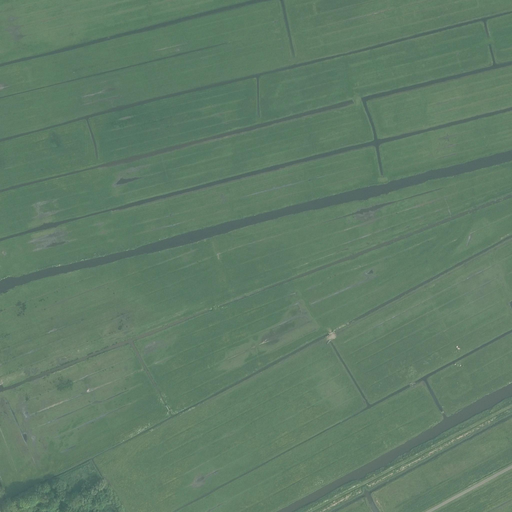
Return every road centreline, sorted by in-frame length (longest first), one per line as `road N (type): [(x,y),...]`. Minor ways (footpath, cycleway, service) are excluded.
road 1 (track): [(332,336),(179,416),(107,479)]
road 2 (track): [(313,319),(332,336),(511,240)]
